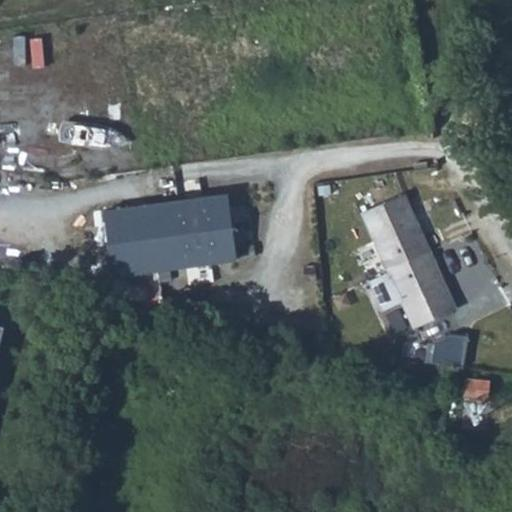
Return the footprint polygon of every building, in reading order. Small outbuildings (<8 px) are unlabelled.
[(108,208),(117,277),(242,260),(232,192),(108,208)] [(399,209),(356,230),(384,284),(428,265),(399,209)] [(428,265),(384,284),(414,341),(455,321),(428,265)] [(0,343),(0,457),(26,349),(0,343)] [(491,381),(466,379),(465,395),(490,396),(491,381)]
